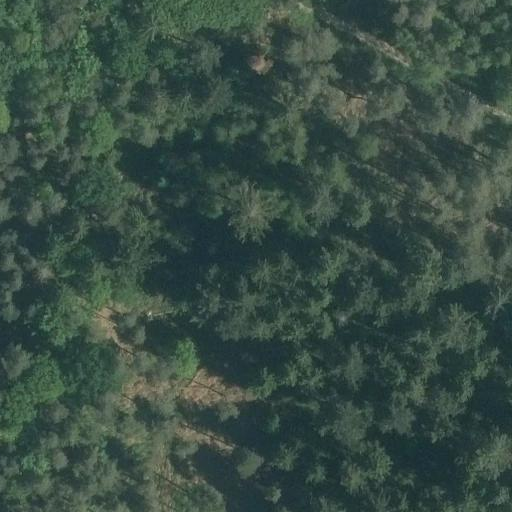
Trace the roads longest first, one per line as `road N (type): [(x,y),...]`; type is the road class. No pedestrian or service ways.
road 1 (track): [(271,0),(297,21),(511,126)]
road 2 (unknown): [(511,101),(298,0)]
